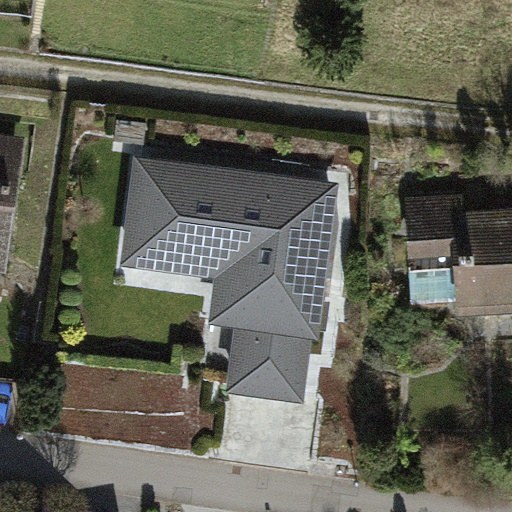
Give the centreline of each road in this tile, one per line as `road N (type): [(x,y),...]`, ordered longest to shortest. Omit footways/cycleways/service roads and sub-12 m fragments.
road 1 (residential): [(0,66),(363,116),(511,124)]
road 2 (residential): [(424,511),(0,449)]
